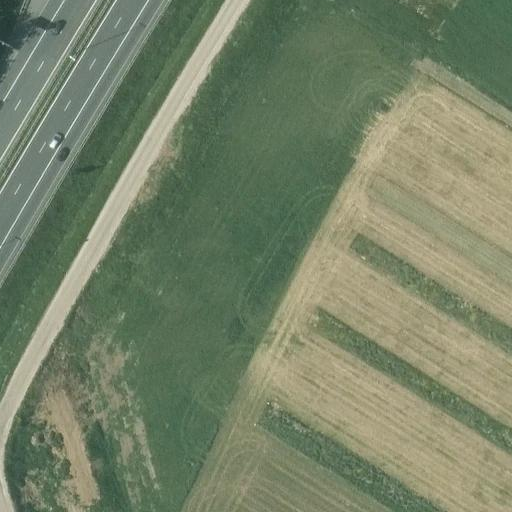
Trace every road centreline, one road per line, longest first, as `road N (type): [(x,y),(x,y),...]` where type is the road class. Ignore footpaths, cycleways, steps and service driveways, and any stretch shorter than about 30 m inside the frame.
road 1 (unclassified): [(153,511),(398,44),(430,0)]
road 2 (motorway): [(0,236),(141,0)]
road 3 (motorway): [(75,0),(0,122)]
